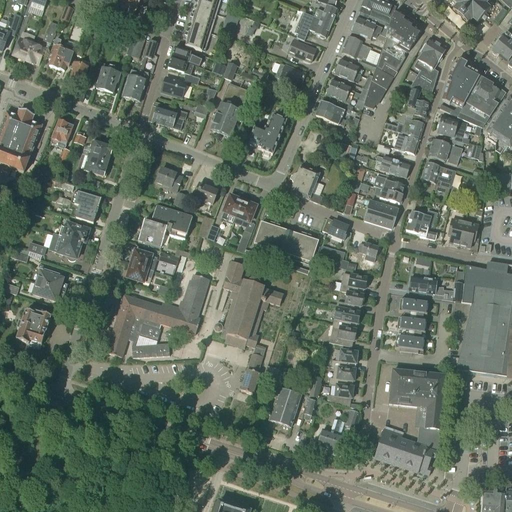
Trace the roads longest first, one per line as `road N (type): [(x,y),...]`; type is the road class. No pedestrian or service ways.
road 1 (primary): [(344,493),(58,397)]
road 2 (residential): [(58,397),(138,134)]
road 3 (residential): [(273,186),(352,0)]
road 4 (residential): [(72,0),(164,39),(138,134)]
road 5 (residential): [(393,242),(452,56)]
road 6 (residential): [(393,242),(364,424)]
road 7 (residential): [(452,511),(468,396),(511,400)]
road 8 (residential): [(138,134),(0,79)]
road 9 (residential): [(273,186),(138,134)]
road 10 (residential): [(393,242),(273,186)]
